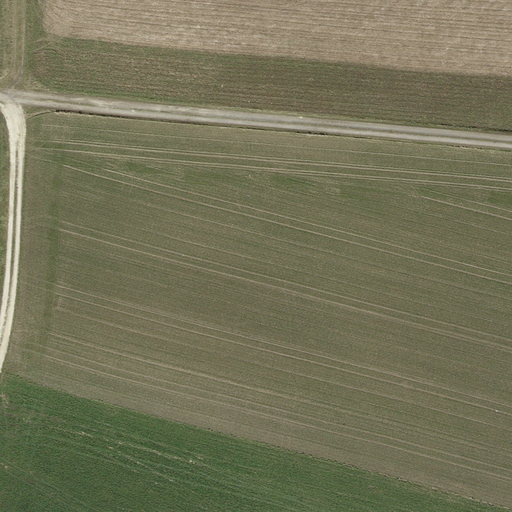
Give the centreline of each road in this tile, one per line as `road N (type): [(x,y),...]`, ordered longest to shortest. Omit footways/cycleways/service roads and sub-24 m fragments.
road 1 (track): [(0,96),(511,143)]
road 2 (track): [(0,359),(24,0)]
